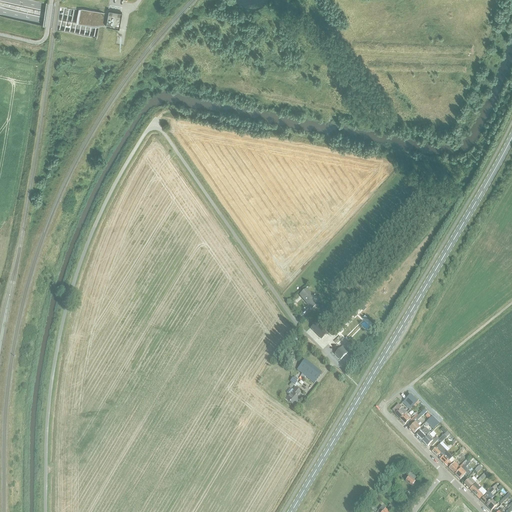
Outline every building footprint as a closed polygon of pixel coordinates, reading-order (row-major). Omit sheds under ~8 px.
[(119,29),(122,13),(113,11),(109,11),(108,14),(106,26),(108,27),(110,27),(115,28),(119,29)] [(299,296),(306,303),(311,310),(316,305),(311,299),(313,297),(307,290),(299,296)] [(327,334),(316,323),(311,329),(321,339),(327,334)] [(338,346),(332,340),(331,338),(327,342),(328,344),(334,350),(338,346)] [(340,346),(342,343),(336,338),(334,340),(340,346)] [(341,349),(335,355),(341,360),(349,352),(344,347),(342,350),(341,349)] [(322,374),(310,364),(305,360),(297,370),(302,374),(300,377),(299,379),(302,381),(304,379),(312,386),(315,383),(322,374)] [(297,382),(293,378),(291,380),(292,382),(289,386),(291,388),(295,384),(297,382)] [(289,395),(286,399),(293,406),(299,399),(297,396),(298,395),(300,392),(295,388),(293,390),(291,389),(287,394),(289,395)] [(411,395),(403,403),(410,410),(411,409),(413,411),(419,404),(411,395)] [(395,414),(400,420),(406,414),(407,413),(398,405),(392,411),(395,414)] [(418,416),(408,426),(410,428),(409,429),(414,434),(420,428),(417,426),(420,423),(418,421),(422,417),(427,412),(425,410),(420,415),(418,416)] [(406,414),(400,420),(405,425),(411,419),(406,414)] [(407,424),(408,426),(418,416),(417,415),(415,416),(407,424)] [(426,423),(433,430),(439,424),(432,417),(426,423)] [(417,436),(422,442),(430,433),(425,428),(422,432),(420,430),(415,435),(417,436)] [(439,441),(441,443),(449,436),(447,433),(439,441)] [(422,442),(427,447),(430,445),(432,447),(438,441),(435,439),(434,438),(435,437),(431,434),(422,442)] [(437,457),(445,450),(440,445),(432,452),(437,457)] [(445,450),(437,457),(440,460),(445,465),(452,458),(445,450)] [(445,465),(447,467),(453,462),(455,459),(453,457),(452,458),(445,465)] [(464,466),(455,475),(460,480),(464,476),(466,478),(471,473),(466,468),(471,463),(469,461),(464,466)] [(455,475),(464,466),(463,465),(462,464),(459,467),(455,463),(453,466),(449,469),(455,475)] [(414,481),(416,478),(409,472),(406,475),(409,477),(405,482),(412,487),(415,482),(414,481)] [(476,484),(470,490),(475,495),(478,491),(480,489),(477,486),(479,485),(478,484),(479,483),(485,477),(483,475),(477,481),(475,483),(476,484)] [(470,478),(464,484),(469,489),(475,483),(470,478)] [(392,499),(399,504),(406,494),(400,489),(392,499)] [(480,501),(486,506),(492,500),(488,496),(490,494),(494,490),(492,489),(489,492),(489,491),(488,492),(486,494),(486,495),(480,501)] [(478,491),(475,495),(480,500),(483,496),(478,491)] [(509,493),(504,498),(499,503),(501,505),(511,495),(509,493)] [(492,500),(486,506),(491,511),(497,506),(492,500)]
